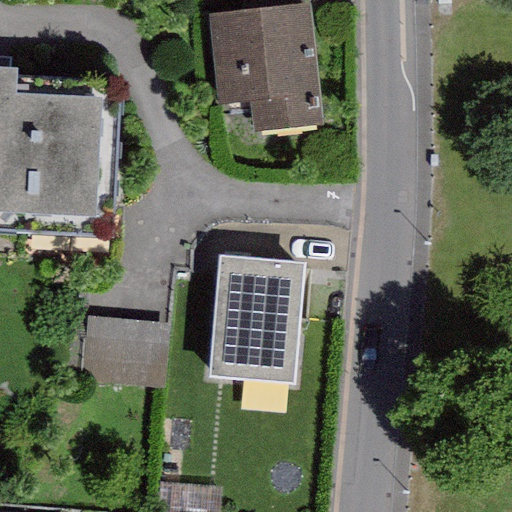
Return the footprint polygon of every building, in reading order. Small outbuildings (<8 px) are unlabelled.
[(336,136),(323,13),(227,23),(241,147),(336,136)] [(142,99),(0,89),(0,242),(132,251),(142,99)] [(330,272),(227,269),(225,361),(328,363),(330,272)] [(91,381),(174,382),(175,320),(92,319),(91,381)] [(300,404),(301,377),(254,374),(252,401),(300,404)]
